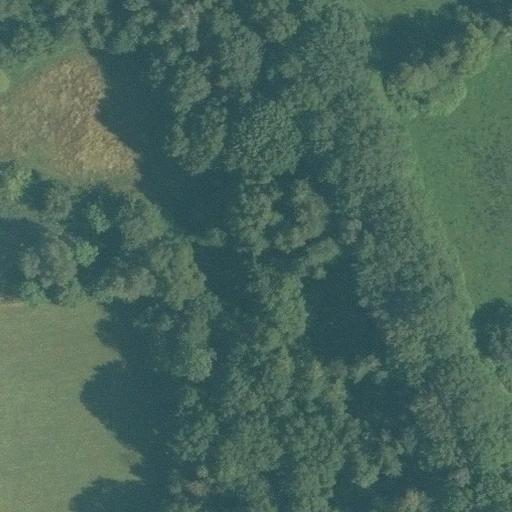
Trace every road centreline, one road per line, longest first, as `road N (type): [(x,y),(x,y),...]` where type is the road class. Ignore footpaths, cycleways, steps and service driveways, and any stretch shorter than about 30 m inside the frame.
road 1 (track): [(443,397),(291,0)]
road 2 (track): [(443,397),(481,511)]
